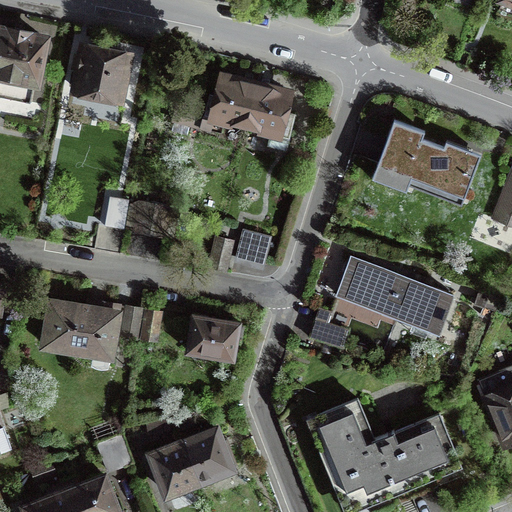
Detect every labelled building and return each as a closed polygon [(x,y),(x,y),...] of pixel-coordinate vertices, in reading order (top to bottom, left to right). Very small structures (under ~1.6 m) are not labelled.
[(0,95),(30,101),(34,81),(36,81),(45,37),(0,28),(0,95)] [(75,88),(100,93),(103,97),(110,98),(115,96),(120,97),(129,55),(83,46),(75,88)] [(221,132),(224,120),(245,126),(255,84),(222,75),(218,95),(210,93),(200,127),(221,132)] [(289,92),(255,84),(245,126),(271,132),(269,144),(285,148),(294,114),(284,112),(289,92)] [(193,110),(177,106),(171,131),(187,135),(193,110)] [(424,131),(394,119),(377,164),(464,197),(481,153),(446,140),(444,146),(422,138),(424,131)] [(511,171),(495,215),(511,221),(511,171)] [(365,235),(382,189),(355,179),(338,225),(365,235)] [(124,228),(128,204),(107,200),(103,225),(124,228)] [(165,236),(171,206),(139,200),(134,230),(165,236)] [(236,256),(264,264),(272,235),(243,228),(236,256)] [(210,266),(224,270),(232,240),(217,237),(210,266)] [(352,256),(338,295),(437,331),(451,294),(453,295),(453,293),(352,256)] [(89,298),(87,306),(101,309),(102,301),(89,298)] [(51,300),(44,344),(94,352),(110,355),(119,304),(102,301),(101,309),(87,306),(51,300)] [(141,307),(127,305),(122,334),(136,337),(141,307)] [(311,336),(342,346),(347,329),(329,323),(331,314),(319,310),(311,336)] [(155,338),(160,313),(147,311),(143,336),(155,338)] [(187,349),(232,357),(235,340),(241,341),(244,325),(238,324),(238,322),(193,315),(187,349)] [(110,355),(94,352),(92,365),(99,368),(108,367),(110,355)] [(511,364),(479,379),(505,441),(511,437),(511,364)] [(343,503),(382,487),(385,495),(435,475),(431,465),(456,455),(439,413),(395,431),(394,429),(373,437),(357,398),(317,414),(324,431),(315,435),(343,503)] [(149,430),(168,426),(166,416),(147,420),(149,430)] [(0,449),(10,446),(0,418),(0,449)] [(221,439),(216,427),(183,440),(198,479),(204,482),(210,480),(213,474),(236,464),(226,437),(221,439)] [(122,432),(97,442),(108,469),(133,459),(122,432)] [(166,491),(198,479),(183,440),(151,452),(166,491)] [(50,462),(33,469),(37,478),(53,472),(50,462)] [(61,483),(72,511),(118,511),(104,474),(78,484),(75,477),(61,483)] [(5,481),(0,482),(0,497),(10,493),(5,481)] [(72,511),(61,483),(48,488),(50,495),(24,505),(26,511),(72,511)]
